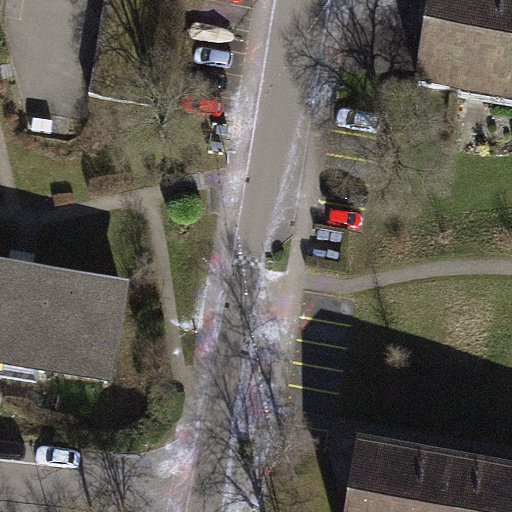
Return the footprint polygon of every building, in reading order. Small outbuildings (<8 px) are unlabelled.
[(172,0),(106,0),(91,96),(155,106),(172,0)] [(511,0),(433,0),(420,85),(460,92),(463,92),(465,82),(511,89),(511,0)] [(463,92),(460,92),(459,102),(511,110),(511,89),(465,82),(463,92)] [(7,275),(0,273),(0,364),(107,382),(122,293),(32,279),(33,272),(22,270),(8,268),(7,275)] [(511,511),(511,479),(452,470),(360,455),(350,511),(511,511)]
